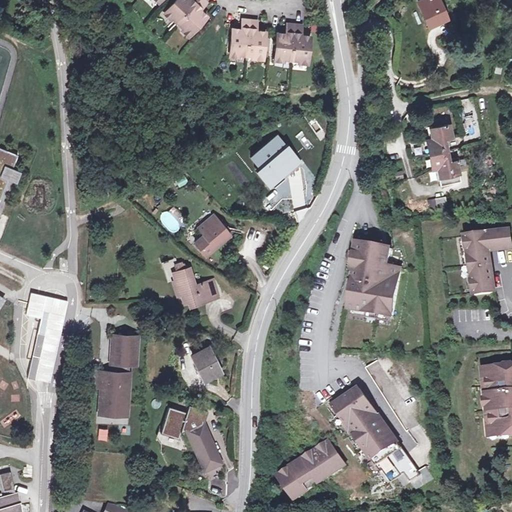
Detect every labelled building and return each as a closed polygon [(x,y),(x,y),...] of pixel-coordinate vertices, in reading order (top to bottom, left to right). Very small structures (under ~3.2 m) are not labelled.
[(184,5),(178,0),(175,0),(162,14),(170,22),(172,20),(182,29),(180,31),(187,37),(201,23),(194,16),(199,11),(206,4),(202,0),(189,0),(184,5)] [(429,0),(420,4),(428,24),(436,21),(438,25),(449,21),(440,0),(429,0)] [(206,18),(199,11),(194,16),(201,23),(206,18)] [(239,37),(230,36),(228,56),(237,57),(237,55),(252,56),(252,59),(261,61),(264,40),(254,38),(255,32),(256,22),(241,21),(240,30),(239,37)] [(284,41),(276,40),(273,62),(282,63),(283,60),(297,62),(297,64),(307,66),(309,44),(299,43),(300,37),(301,28),(286,26),(285,35),(284,41)] [(431,144),(444,141),(443,139),(458,136),(458,133),(454,133),(452,126),(432,130),(434,140),(431,141),(431,144)] [(280,136),(252,156),(259,165),(255,168),(266,183),(270,180),(274,186),(284,179),(279,173),(297,160),(280,136)] [(434,156),(449,153),(447,142),(444,141),(431,144),(434,156)] [(17,156),(0,148),(0,198),(8,180),(15,183),(20,171),(12,167),(17,156)] [(451,161),(449,153),(434,156),(437,171),(440,170),(448,168),(448,166),(463,162),(462,159),(451,161)] [(495,154),(482,157),(485,170),(498,167),(495,154)] [(448,168),(440,170),(443,186),(464,182),(462,169),(468,167),(467,161),(463,162),(448,166),(448,168)] [(402,171),(391,174),(393,180),(403,177),(402,171)] [(449,197),(438,200),(441,215),(453,213),(449,197)] [(216,216),(206,223),(212,231),(222,223),(216,216)] [(206,235),(196,242),(204,253),(230,235),(222,223),(212,231),(206,223),(201,227),(206,235)] [(511,239),(511,230),(467,236),(475,295),(496,292),(491,252),(511,248),(511,239)] [(393,249),(360,244),(350,312),(395,318),(402,269),(390,267),(393,249)] [(187,293),(191,307),(220,299),(214,281),(197,286),(191,270),(180,262),(177,263),(176,260),(163,263),(169,283),(174,281),(179,296),(182,295),(187,293)] [(187,309),(191,307),(187,293),(182,295),(187,309)] [(137,338),(113,337),(111,364),(114,364),(113,374),(102,373),(101,388),(100,405),(128,406),(129,375),(126,375),(127,365),(136,366),(137,338)] [(223,375),(209,349),(194,357),(201,371),(203,370),(209,383),(223,375)] [(380,362),(368,369),(409,433),(421,425),(380,362)] [(511,371),(506,372),(506,370),(492,371),(485,379),(487,396),(489,396),(491,412),(489,412),(491,429),(499,435),(511,433),(511,371)] [(420,472),(362,389),(337,407),(351,426),(349,428),(353,434),(355,433),(384,473),(386,471),(394,483),(400,478),(407,487),(413,482),(419,490),(435,479),(427,468),(420,472)] [(170,403),(162,429),(180,434),(182,427),(187,425),(206,466),(224,458),(204,417),(206,416),(209,407),(190,401),(187,408),(170,403)] [(128,406),(100,405),(100,414),(127,416),(128,406)] [(331,443),(283,477),(300,502),(348,467),(331,443)] [(18,511),(10,472),(0,474),(0,511),(18,511)] [(106,499),(101,511),(102,511),(122,511),(125,506),(106,499)]
